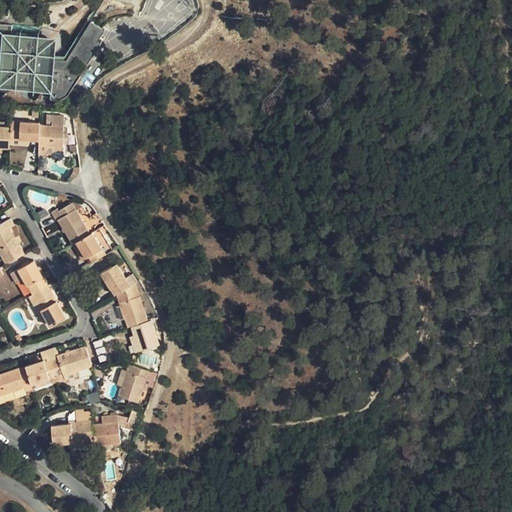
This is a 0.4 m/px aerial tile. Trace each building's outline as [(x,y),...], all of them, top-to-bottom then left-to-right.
[(67,59),(56,58),(52,90),(51,97),(56,99),(59,98),(62,98),(69,94),(75,83),(81,73),(71,66),(77,56),(88,63),(101,43),(98,40),(105,30),(91,22),(67,59)] [(0,85),(52,90),(56,58),(58,36),(11,32),(12,24),(0,23),(0,85)] [(129,40),(138,51),(151,41),(141,30),(129,40)] [(40,140),(39,154),(46,154),(46,153),(54,154),(54,151),(55,148),(64,148),(65,115),(53,114),(52,125),(40,124),(40,140)] [(23,139),(40,140),(40,124),(40,121),(11,120),(10,127),(10,139),(23,139)] [(10,127),(0,126),(0,147),(1,148),(9,148),(10,144),(10,139),(10,127)] [(93,231),(97,228),(95,225),(102,221),(96,212),(90,216),(83,205),(81,203),(80,202),(77,201),(74,201),(72,202),(58,211),(57,208),(51,211),(56,220),(58,219),(72,243),(77,241),(93,231)] [(0,253),(6,263),(25,252),(10,227),(14,225),(10,218),(0,223),(0,253)] [(106,253),(93,231),(77,241),(86,257),(89,255),(93,262),(106,253)] [(77,241),(72,243),(83,259),(86,257),(77,241)] [(33,294),(48,285),(40,270),(38,266),(34,259),(12,272),(18,281),(24,278),(33,294)] [(123,270),(120,266),(117,262),(101,272),(106,280),(111,288),(112,288),(115,294),(117,293),(136,281),(132,275),(127,278),(123,270)] [(106,280),(101,272),(97,275),(102,283),(106,280)] [(148,320),(136,281),(117,293),(121,305),(117,306),(121,319),(126,318),(128,326),(131,325),(148,320)] [(58,302),(48,285),(33,294),(41,308),(51,325),(66,316),(61,306),(58,302)] [(41,308),(33,294),(29,296),(37,311),(41,308)] [(148,320),(131,325),(132,328),(134,334),(139,350),(160,343),(152,318),(148,320)] [(135,351),(139,350),(134,334),(130,335),(135,351)] [(92,366),(86,345),(57,355),(58,358),(52,360),(59,381),(78,374),(77,371),(92,366)] [(50,384),(59,381),(52,360),(45,362),(44,359),(26,365),(32,384),(34,383),(48,378),(50,383),(50,384)] [(149,370),(129,364),(127,370),(122,384),(119,394),(139,401),(149,370)] [(32,384),(26,365),(0,373),(0,394),(25,387),(26,391),(33,388),(32,384)] [(122,384),(127,370),(122,368),(118,382),(122,384)] [(35,388),(50,383),(48,378),(34,383),(35,388)] [(95,445),(112,443),(121,442),(118,414),(102,416),(103,423),(93,424),(95,439),(95,444),(95,445)] [(93,424),(92,420),(52,425),(54,444),(68,442),(95,439),(93,424)]
